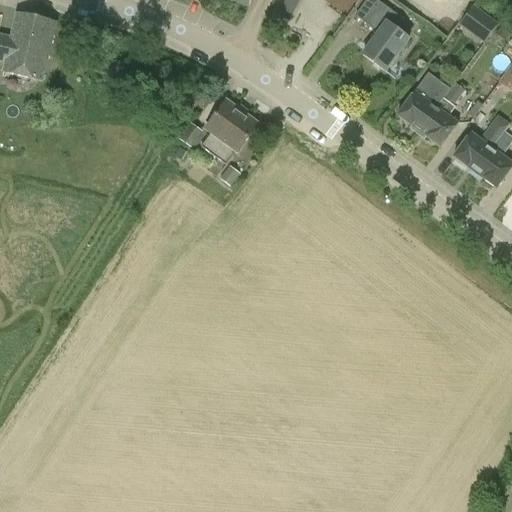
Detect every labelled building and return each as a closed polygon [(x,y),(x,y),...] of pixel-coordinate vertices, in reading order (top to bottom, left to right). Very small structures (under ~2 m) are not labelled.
[(224,0),(248,9),(251,0),(224,0)] [(281,0),(275,14),(288,21),(298,0),(281,0)] [(404,22),(403,21),(374,0),(367,0),(355,16),(379,33),(362,56),(385,72),(409,40),(397,32),(404,22)] [(459,28),(476,41),(491,21),(474,8),(459,28)] [(16,14),(10,38),(0,35),(0,64),(4,65),(2,73),(42,82),(57,23),(16,14)] [(123,82),(150,91),(156,73),(129,64),(96,54),(91,72),(123,82)] [(511,94),(511,64),(498,84),(511,94)] [(428,74),(414,92),(396,117),(418,132),(449,90),(428,74)] [(449,90),(418,132),(440,148),(458,123),(449,117),(455,109),(453,108),(465,92),(454,84),(449,91),(449,90)] [(204,131),(210,136),(201,147),(226,166),(235,154),(237,156),(259,125),(226,101),(204,131)] [(190,125),(178,141),(191,150),(203,134),(190,125)] [(510,127),(509,126),(492,150),(475,174),(496,189),(511,166),(511,164),(502,157),(511,143),(511,139),(505,134),(510,127)] [(454,158),(475,174),(492,150),(471,134),(454,158)]
